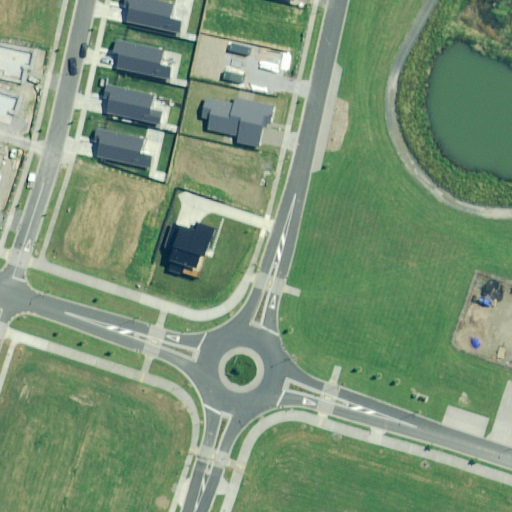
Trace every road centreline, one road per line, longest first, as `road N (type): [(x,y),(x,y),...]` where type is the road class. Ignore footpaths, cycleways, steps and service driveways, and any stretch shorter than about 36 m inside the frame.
road 1 (residential): [(339,0),(253,335)]
road 2 (residential): [(85,0),(46,178),(8,294)]
road 3 (tertiary): [(275,382),(511,459)]
road 4 (tertiary): [(206,359),(8,294)]
